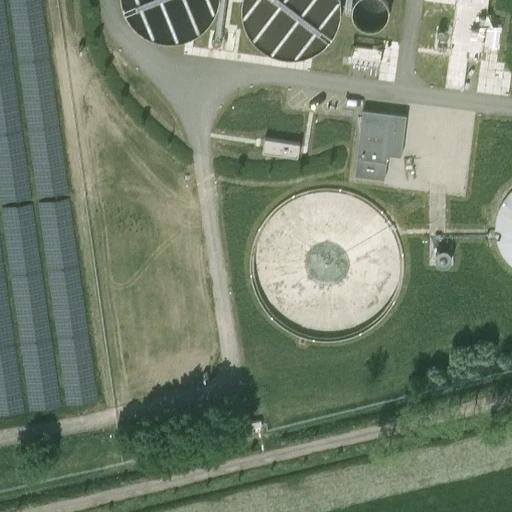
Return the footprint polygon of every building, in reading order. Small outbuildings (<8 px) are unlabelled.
[(40,0),(12,0),(20,53),(34,51),(36,64),(44,63),(49,100),(55,99),(40,0)] [(468,59),(480,61),(488,0),(456,0),(447,73),(445,86),(464,89),(466,76),(468,59)] [(367,63),(370,45),(353,43),(351,60),(367,63)] [(86,94),(178,152),(192,130),(100,72),(86,94)] [(339,124),(340,112),(314,108),(312,119),(339,124)] [(388,116),(362,113),(354,174),(384,178),(387,160),(383,159),(388,116)] [(267,135),(265,152),(304,156),(305,139),(267,135)] [(444,189),(453,189),(453,164),(425,164),(424,184),(412,184),(411,220),(444,220),(444,189)] [(511,190),(501,204),(495,221),(495,239),(502,256),(511,268),(511,190)] [(124,205),(125,197),(102,194),(101,202),(124,205)] [(249,233),(248,205),(225,206),(226,223),(221,224),(222,234),(249,233)]
